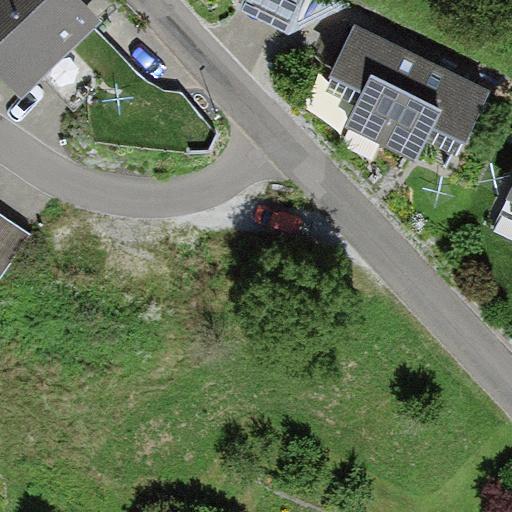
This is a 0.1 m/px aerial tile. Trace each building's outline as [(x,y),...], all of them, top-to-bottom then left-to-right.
[(92,0),(0,0),(0,61),(23,86),(40,70),(90,24),(103,11),(92,0)] [(351,1),(349,0),(239,0),(239,1),(291,27),(351,1)] [(492,77),(356,11),(326,73),(358,89),(347,111),(417,144),(427,124),(461,141),(492,77)] [(40,70),(76,110),(126,64),(90,24),(40,70)] [(0,278),(35,228),(0,204),(0,278)]
